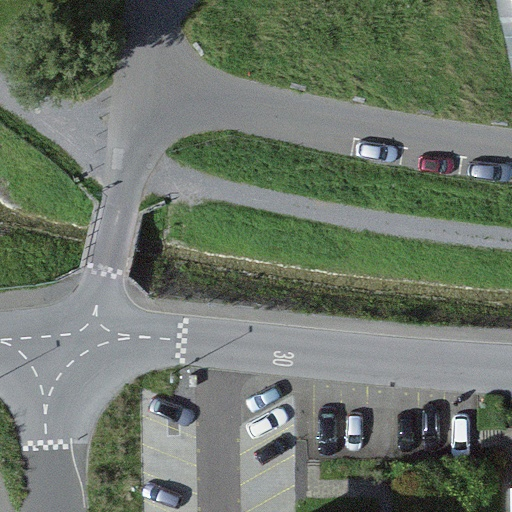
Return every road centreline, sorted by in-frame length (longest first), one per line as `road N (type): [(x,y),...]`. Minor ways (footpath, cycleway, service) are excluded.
road 1 (residential): [(511,368),(91,336)]
road 2 (track): [(511,234),(367,223),(127,165)]
road 3 (residential): [(135,90),(511,157)]
road 4 (residential): [(91,336),(55,386),(48,442),(56,511)]
road 5 (residential): [(120,204),(91,336)]
